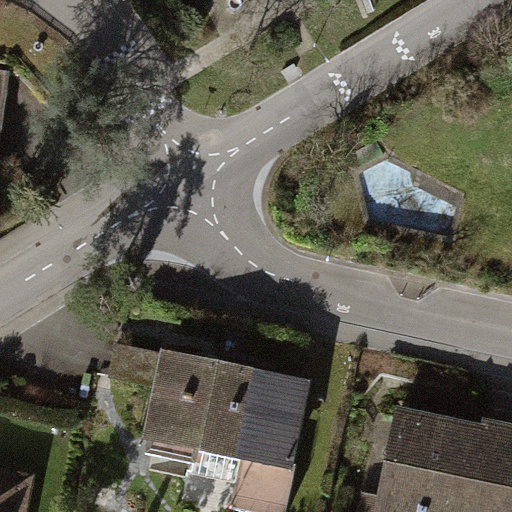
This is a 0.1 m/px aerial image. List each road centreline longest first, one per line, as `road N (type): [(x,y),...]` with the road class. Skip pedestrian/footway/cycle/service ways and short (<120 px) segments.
road 1 (residential): [(511,331),(276,277),(240,252),(189,180)]
road 2 (residential): [(476,0),(189,180)]
road 3 (residential): [(189,180),(0,299)]
road 4 (residential): [(189,180),(98,33),(64,0)]
